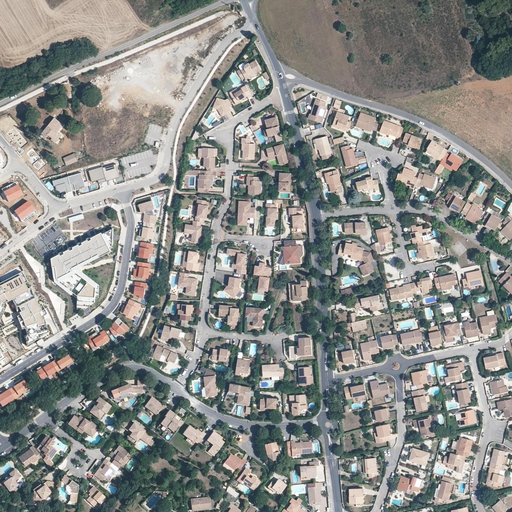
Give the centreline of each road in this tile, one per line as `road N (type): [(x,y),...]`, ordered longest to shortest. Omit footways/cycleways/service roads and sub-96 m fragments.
road 1 (unclassified): [(279,71),(437,128),(511,186)]
road 2 (unclassified): [(0,104),(231,0)]
road 3 (residential): [(0,376),(104,313),(119,295),(131,221),(123,189)]
road 4 (residential): [(123,189),(163,173),(185,100),(230,38),(257,23)]
road 5 (residential): [(215,238),(228,197),(230,129),(286,93)]
road 6 (tertiary): [(314,213),(326,380)]
road 7 (residential): [(471,350),(489,423),(477,475),(481,511)]
road 8 (residential): [(40,419),(110,372),(150,373),(174,391)]
road 9 (residential): [(377,511),(401,438),(398,372)]
road 10 (residential): [(393,210),(430,211),(511,260)]
road 11 (tertiary): [(286,93),(314,213)]
